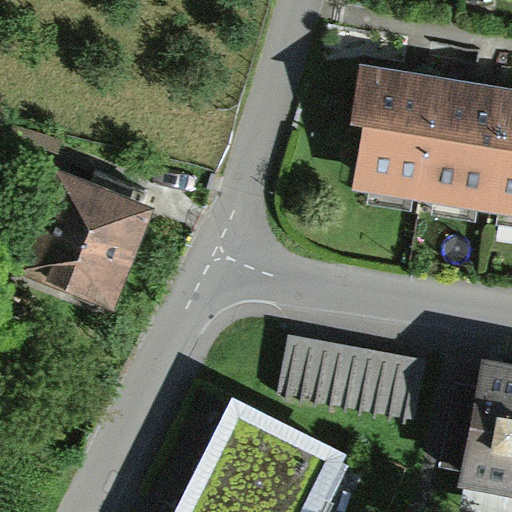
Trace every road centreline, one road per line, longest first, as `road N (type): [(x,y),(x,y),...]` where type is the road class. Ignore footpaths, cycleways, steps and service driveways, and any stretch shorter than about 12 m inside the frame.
road 1 (residential): [(212,254),(289,277),(511,309)]
road 2 (residential): [(93,511),(212,254)]
road 3 (residential): [(212,254),(252,171),(300,0)]
